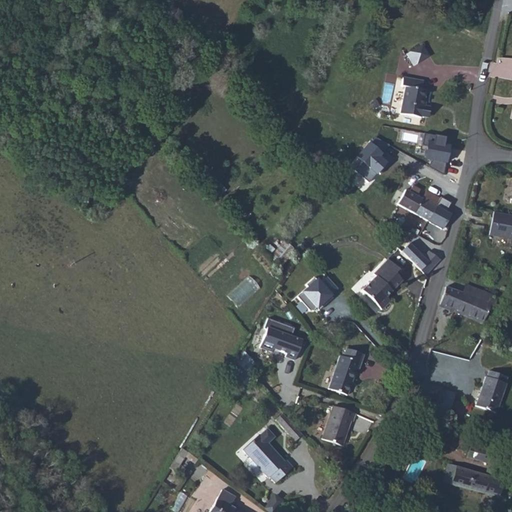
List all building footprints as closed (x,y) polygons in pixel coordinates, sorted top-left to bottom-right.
[(421,45),(406,55),(413,66),(414,65),(428,56),(423,48),(421,45)] [(423,81),(407,78),(402,78),(401,87),(402,87),(404,87),(399,114),(424,117),(426,107),(422,106),(425,91),(421,90),(423,81)] [(374,100),(369,103),(373,109),(378,106),(374,100)] [(450,139),(423,134),(421,146),(425,147),(424,157),(431,158),(431,160),(427,167),(443,176),(450,139)] [(380,154),(388,145),(375,138),(369,144),(368,144),(356,157),(362,162),(354,171),(368,183),(377,172),(380,174),(387,166),(380,159),(378,157),(380,154)] [(449,215),(435,207),(439,199),(426,191),(421,199),(416,196),(419,190),(412,186),(408,192),(404,190),(397,204),(442,229),(449,215)] [(492,212),(491,220),(502,223),(504,214),(492,212)] [(502,223),(491,220),(488,236),(511,240),(511,247),(511,249),(511,215),(504,214),(502,223)] [(408,244),(401,252),(425,276),(440,260),(428,252),(422,257),(408,244)] [(385,297),(401,281),(394,274),(398,270),(387,260),(373,274),(375,277),(361,291),(381,310),(389,301),(385,297)] [(326,305),(334,297),(331,294),(338,287),(327,276),(320,283),(315,277),(307,285),(309,287),(298,297),(310,310),(315,311),(318,308),(323,303),(326,305)] [(465,285),(462,293),(477,299),(480,291),(465,285)] [(445,287),(440,304),(482,322),(489,306),(492,307),(494,306),(497,298),(496,298),(498,295),(498,294),(496,291),(495,291),(492,291),(491,292),(490,295),(480,291),(477,299),(462,293),(445,287)] [(294,328),(267,319),(263,329),(266,330),(259,348),(271,352),(273,349),(286,354),(285,357),(294,361),(301,341),(291,337),(294,328)] [(339,356),(328,389),(347,396),(355,371),(357,371),(363,355),(346,349),(343,357),(339,356)] [(243,352),(234,360),(239,366),(251,379),(259,371),(243,352)] [(251,379),(239,366),(232,373),(241,382),(242,381),(246,386),(252,380),(251,379)] [(485,377),(475,406),(495,413),(505,384),(504,384),(506,377),(488,371),(486,377),(485,377)] [(415,397),(441,405),(445,391),(445,390),(420,383),(415,397)] [(448,415),(454,394),(445,391),(441,405),(440,409),(439,412),(448,415)] [(415,397),(414,401),(440,409),(441,405),(415,397)] [(332,407),(321,439),(341,446),(350,421),(352,422),(354,414),(332,407)] [(302,435),(282,414),(275,420),(294,442),(302,435)] [(292,468),(285,461),(284,462),(266,444),(273,437),(266,429),(259,436),(259,435),(242,450),(267,478),(269,477),(275,483),(292,468)] [(407,456),(411,447),(406,444),(402,453),(407,456)] [(471,444),(467,457),(489,464),(505,468),(507,462),(494,457),(495,453),(471,444)] [(187,453),(181,448),(168,468),(175,472),(185,457),(187,453)] [(187,453),(185,457),(194,464),(197,460),(187,453)] [(404,463),(407,456),(402,453),(399,460),(404,463)] [(508,457),(495,453),(494,457),(507,462),(508,457)] [(486,476),(447,464),(442,482),(498,497),(500,490),(505,491),(506,486),(501,485),(502,481),(501,480),(486,476)] [(501,480),(505,468),(489,464),(486,476),(501,480)] [(234,498),(221,490),(208,511),(238,511),(229,507),(234,498)] [(273,511),(281,502),(273,496),(265,508),(270,511),(273,511)]
